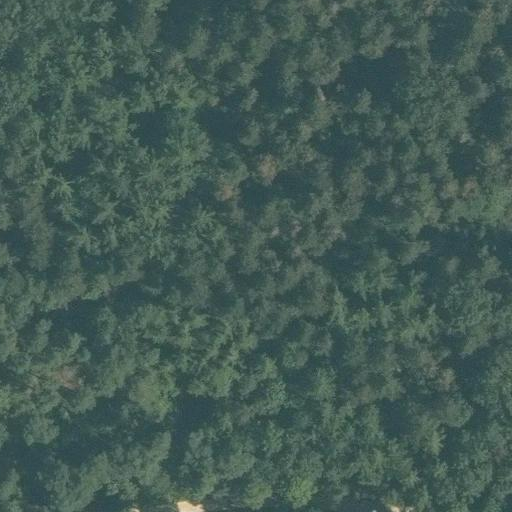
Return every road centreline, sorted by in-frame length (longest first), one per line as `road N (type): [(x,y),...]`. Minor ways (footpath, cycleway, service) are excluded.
road 1 (unknown): [(467,511),(375,496),(216,492),(72,511)]
road 2 (track): [(146,511),(214,503),(405,511)]
